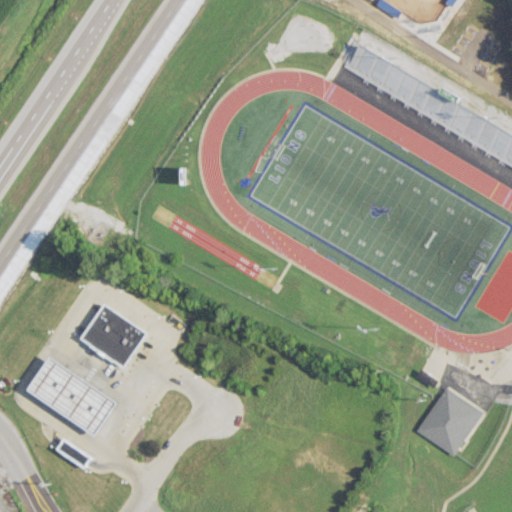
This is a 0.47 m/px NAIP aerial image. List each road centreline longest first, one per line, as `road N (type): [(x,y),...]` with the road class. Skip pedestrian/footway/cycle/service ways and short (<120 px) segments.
road 1 (trunk): [(0,263),(176,0)]
road 2 (trunk): [(110,0),(0,165)]
